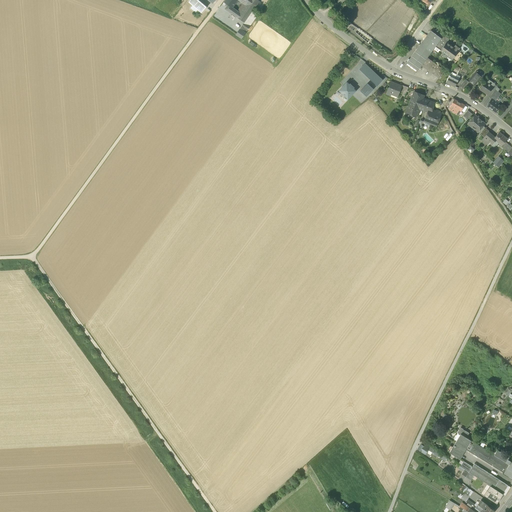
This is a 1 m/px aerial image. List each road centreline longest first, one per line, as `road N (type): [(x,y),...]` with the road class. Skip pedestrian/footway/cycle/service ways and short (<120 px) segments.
road 1 (track): [(199,28),(32,257),(0,258)]
road 2 (track): [(215,511),(32,257)]
road 3 (unclassified): [(388,511),(511,242)]
road 4 (track): [(433,85),(511,219)]
road 5 (residential): [(390,68),(465,98),(511,132)]
